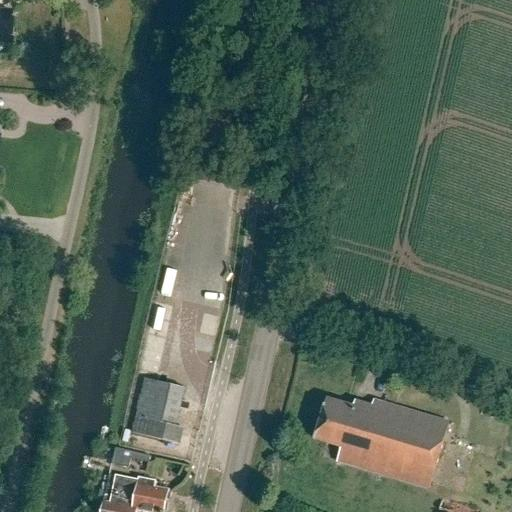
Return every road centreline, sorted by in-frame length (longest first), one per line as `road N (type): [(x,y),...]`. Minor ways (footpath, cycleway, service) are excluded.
road 1 (secondary): [(227,511),(318,91),(312,0)]
road 2 (residential): [(5,511),(93,114),(90,0)]
